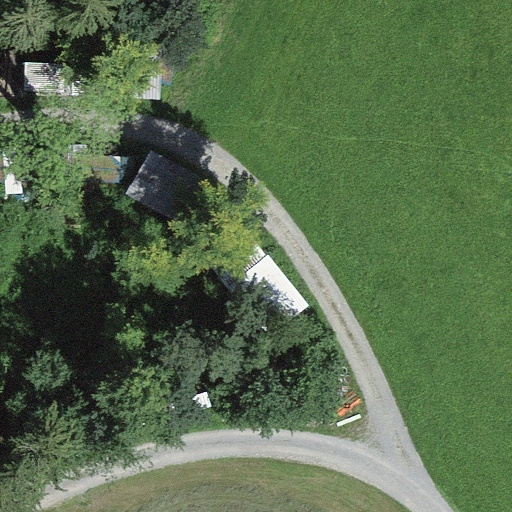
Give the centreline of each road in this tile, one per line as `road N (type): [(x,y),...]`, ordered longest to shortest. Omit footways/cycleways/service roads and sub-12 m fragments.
road 1 (track): [(62,511),(85,495),(197,466),(298,452),(408,479)]
road 2 (track): [(355,378),(431,511)]
